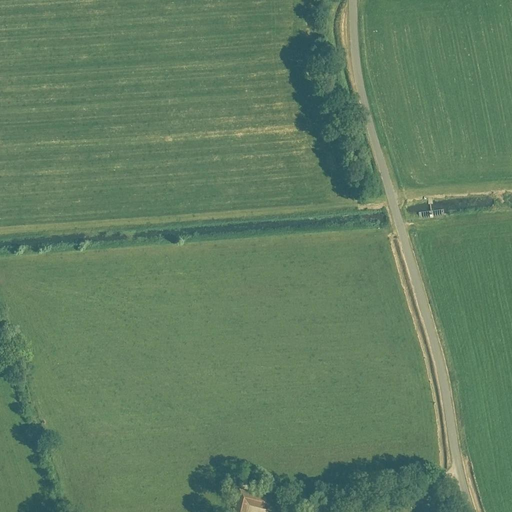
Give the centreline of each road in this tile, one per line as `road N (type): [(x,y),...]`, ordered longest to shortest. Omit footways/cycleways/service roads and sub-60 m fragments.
road 1 (unclassified): [(468,511),(432,331),(368,126),(352,0)]
road 2 (track): [(0,262),(400,230)]
